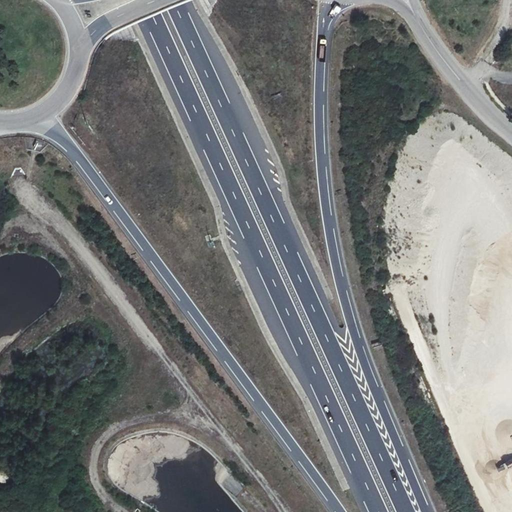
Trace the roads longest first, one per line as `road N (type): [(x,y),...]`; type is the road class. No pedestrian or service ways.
road 1 (motorway): [(144,0),(378,511)]
road 2 (motorway): [(406,511),(173,0)]
road 3 (motorway): [(420,511),(359,349),(331,237),(318,115),(328,0)]
road 4 (motorway): [(35,116),(84,164),(339,511)]
road 5 (track): [(497,511),(397,275),(397,192),(423,136),(448,107)]
road 6 (unclassified): [(407,0),(468,93),(511,133)]
